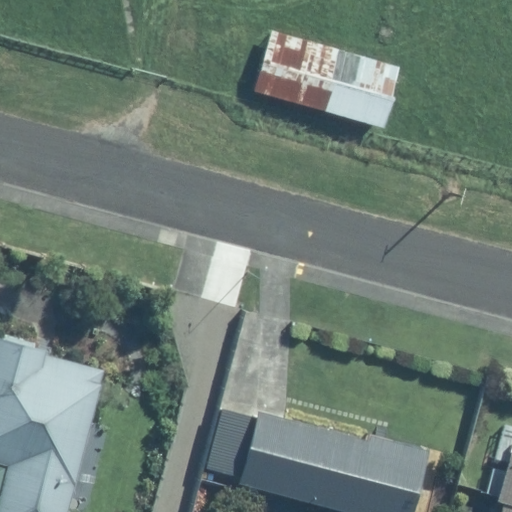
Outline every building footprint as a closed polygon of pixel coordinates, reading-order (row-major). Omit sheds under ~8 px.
[(271,32),(252,93),(380,133),(399,72),(271,32)] [(106,304),(101,333),(141,340),(146,311),(106,304)] [(45,351),(0,338),(0,511),(69,511),(106,378),(42,360),(45,351)] [(410,511),(427,452),(362,434),(360,441),(220,401),(200,472),(339,511),(410,511)] [(511,511),(511,444),(495,511),(511,511)]
